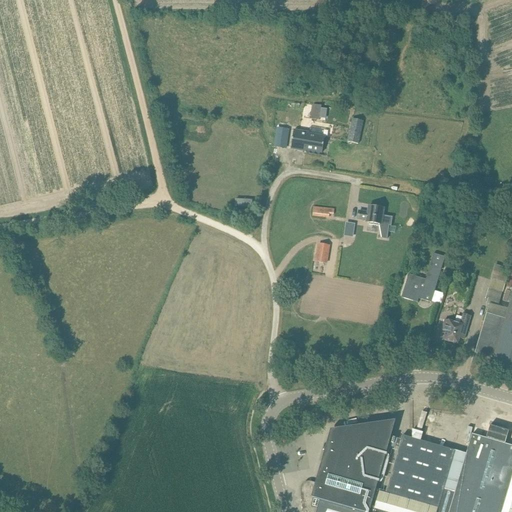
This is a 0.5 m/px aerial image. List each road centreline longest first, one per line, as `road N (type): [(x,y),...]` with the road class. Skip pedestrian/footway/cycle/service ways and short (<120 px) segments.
road 1 (track): [(0,230),(166,207),(263,249)]
road 2 (unclassified): [(279,401),(426,378),(511,398)]
road 3 (track): [(166,207),(113,0)]
road 4 (unclassified): [(279,401),(277,302),(263,249)]
